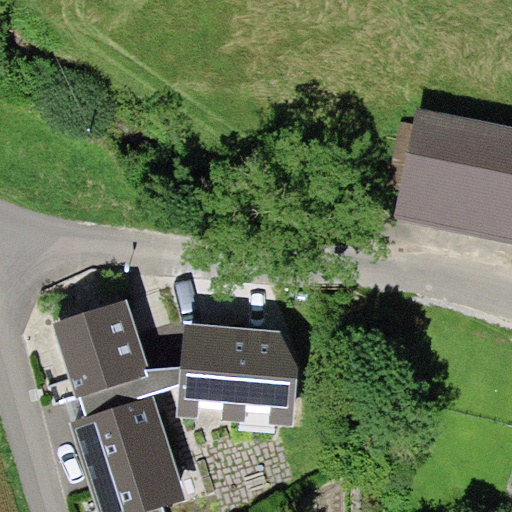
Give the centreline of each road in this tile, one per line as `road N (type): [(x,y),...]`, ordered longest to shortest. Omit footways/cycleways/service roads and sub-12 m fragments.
road 1 (residential): [(0,257),(318,249),(511,303)]
road 2 (residential): [(65,511),(0,299)]
